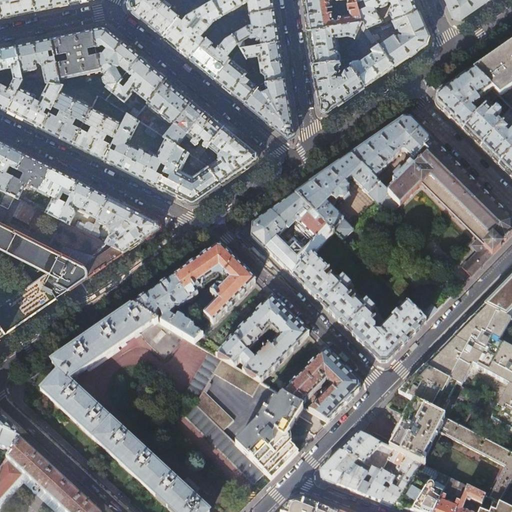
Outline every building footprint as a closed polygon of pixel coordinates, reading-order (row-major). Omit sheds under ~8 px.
[(0,0),(0,12),(1,19),(20,15),(36,11),(33,0),(0,0)] [(69,4),(68,0),(33,0),(36,11),(53,8),(60,6),(69,4)] [(129,0),(129,2),(130,10),(163,36),(178,18),(180,17),(172,10),(173,8),(172,8),(173,7),(165,1),(164,3),(162,1),(161,0),(129,0)] [(215,21),(223,17),(213,0),(187,16),(182,21),(178,18),(163,36),(181,51),(190,59),(206,40),(202,37),(215,21)] [(272,0),(213,0),(223,17),(247,2),(249,5),(248,6),(249,14),(275,10),(272,0)] [(359,10),(358,6),(357,3),(356,0),(303,0),(308,31),(363,22),(359,10)] [(418,11),(412,0),(372,0),(365,3),(367,7),(359,10),(363,22),(367,28),(381,22),(376,9),(379,7),(379,8),(380,8),(381,8),(382,8),(386,6),(387,6),(387,5),(387,4),(387,3),(388,2),(390,3),(391,4),(390,5),(389,6),(390,9),(390,10),(390,13),(387,14),(389,17),(391,17),(393,22),(418,11)] [(445,0),(453,18),(460,20),(488,1),(487,0),(445,0)] [(278,32),(275,10),(249,14),(251,25),(249,25),(233,34),(238,44),(241,49),(258,46),(258,43),(257,42),(246,44),(245,41),(250,38),(251,39),(252,39),(252,40),(257,39),(258,38),(259,37),(259,38),(260,39),(261,39),(262,39),(263,45),(280,42),(278,32)] [(428,36),(418,11),(393,22),(381,27),(382,30),(385,29),(384,28),(393,25),(395,29),(396,30),(398,29),(399,32),(403,33),(402,33),(402,34),(402,35),(402,36),(399,35),(396,37),(394,35),(379,46),(393,66),(410,55),(426,44),(428,36)] [(360,27),(363,22),(308,31),(314,65),(341,60),(340,54),(338,50),(338,49),(336,37),(348,35),(355,39),(360,27)] [(367,28),(363,22),(360,27),(372,44),(376,41),(373,37),(369,31),(367,28)] [(100,28),(92,30),(96,47),(97,51),(101,72),(105,75),(111,67),(107,63),(117,52),(115,50),(122,42),(108,30),(100,28)] [(90,56),(88,48),(96,47),(92,30),(51,39),(60,80),(101,72),(97,51),(94,52),(95,55),(90,56)] [(228,57),(238,44),(233,34),(226,38),(217,49),(213,46),(214,44),(207,38),(206,40),(190,59),(197,64),(207,72),(215,79),(232,60),(228,57)] [(51,39),(16,46),(23,73),(36,70),(37,69),(37,68),(38,67),(37,64),(38,64),(39,64),(40,64),(40,63),(42,64),(46,84),(49,84),(61,85),(60,80),(51,39)] [(135,52),(122,42),(115,50),(117,52),(107,63),(111,67),(105,75),(102,78),(103,80),(102,81),(106,85),(104,87),(111,92),(120,81),(127,72),(141,57),(135,52)] [(282,55),(280,42),(263,45),(258,46),(241,49),(245,56),(246,59),(258,57),(261,73),(264,76),(265,83),(286,79),(282,55)] [(349,65),(350,66),(365,86),(366,85),(378,77),(393,66),(379,46),(378,45),(371,50),(373,53),(359,62),(358,61),(353,62),(349,65)] [(486,63),(473,72),(498,96),(499,97),(511,87),(511,45),(489,61),(486,63)] [(0,49),(0,71),(0,74),(4,74),(4,70),(13,69),(15,79),(24,81),(23,73),(16,46),(0,49)] [(237,65),(245,56),(241,49),(232,60),(215,79),(224,86),(244,103),(257,87),(245,77),(248,74),(237,65)] [(141,57),(127,72),(132,76),(125,85),(120,81),(111,92),(124,103),(131,94),(131,93),(130,93),(132,90),(148,102),(167,79),(154,68),(141,57)] [(341,60),(314,65),(318,91),(321,109),(328,112),(346,99),(365,86),(350,66),(346,69),(342,76),(340,75),(342,72),(339,69),(342,65),(341,60)] [(496,98),(498,96),(473,72),(456,84),(440,95),(438,97),(437,100),(436,102),(438,105),(451,119),(464,131),(480,114),(473,108),(480,104),(478,101),(489,93),(494,100),(496,98)] [(0,107),(7,111),(8,111),(20,88),(22,86),(24,81),(15,79),(10,89),(2,85),(3,82),(0,80),(0,107)] [(194,100),(167,79),(148,102),(146,104),(157,113),(163,105),(165,107),(163,109),(165,111),(161,116),(172,125),(194,100)] [(295,135),(286,79),(265,83),(267,90),(264,92),(257,87),(244,103),(260,116),(288,139),(292,137),(295,135)] [(65,86),(61,85),(49,84),(40,102),(36,100),(37,97),(20,88),(8,111),(42,129),(61,92),(65,86)] [(511,87),(499,97),(502,100),(511,109),(511,87)] [(73,145),(92,109),(92,107),(61,92),(42,129),(73,145)] [(496,98),(494,100),(498,105),(500,102),(502,100),(499,97),(498,96),(496,98)] [(206,111),(194,100),(172,125),(170,127),(163,137),(165,139),(177,146),(185,136),(206,111)] [(481,149),(511,117),(511,109),(500,120),(500,122),(496,125),(493,122),(501,113),(501,114),(502,113),(497,108),(494,112),(488,106),(480,114),(464,131),(473,140),(481,149)] [(134,107),(129,115),(134,118),(140,112),(134,107)] [(123,124),(92,109),(73,145),(104,160),(110,149),(112,145),(105,142),(108,135),(115,139),(123,124)] [(225,126),(206,111),(185,136),(192,141),(190,142),(195,146),(201,139),(205,142),(202,145),(200,144),(195,150),(192,148),(191,149),(186,145),(182,149),(189,154),(192,156),(197,159),(204,151),(208,146),(225,126)] [(134,118),(129,115),(128,114),(123,124),(115,139),(112,145),(117,147),(115,151),(110,149),(104,160),(157,187),(163,175),(157,173),(161,164),(167,167),(177,146),(165,139),(157,155),(150,152),(149,155),(146,154),(148,151),(139,146),(138,149),(129,144),(140,122),(134,118)] [(510,130),(511,128),(511,117),(481,149),(490,157),(499,166),(511,153),(511,133),(508,137),(505,134),(508,130),(510,130)] [(372,142),(351,157),(374,180),(402,152),(406,152),(414,160),(422,152),(432,142),(411,121),(403,120),(372,142)] [(154,123),(150,128),(158,134),(163,137),(170,127),(169,126),(158,126),(154,123)] [(225,126),(208,146),(218,155),(218,160),(208,167),(221,185),(239,173),(258,160),(258,153),(225,126)] [(158,134),(150,128),(148,127),(144,131),(155,138),(158,134)] [(11,147),(0,140),(0,169),(1,170),(0,171),(0,189),(6,192),(25,154),(13,148),(11,147)] [(477,253),(464,267),(473,276),(489,259),(501,247),(506,242),(511,235),(511,221),(454,164),(432,142),(422,152),(414,160),(408,167),(404,170),(397,178),(389,186),(387,188),(384,190),(373,202),(378,206),(381,210),(384,207),(392,215),(397,210),(401,206),(421,186),(478,241),(471,247),(477,253)] [(182,149),(177,146),(167,167),(163,175),(157,187),(189,203),(197,202),(204,197),(221,185),(208,167),(192,178),(181,172),(189,154),(182,149)] [(204,151),(197,159),(205,164),(206,165),(209,162),(205,158),(208,154),(204,151)] [(511,153),(499,166),(507,174),(511,178),(511,153)] [(38,160),(25,154),(6,192),(15,197),(32,206),(34,202),(24,196),(24,197),(20,195),(26,183),(30,185),(29,187),(39,192),(52,167),(38,160)] [(205,164),(197,159),(192,156),(191,158),(192,159),(191,165),(196,168),(202,166),(203,166),(205,164)] [(373,202),(384,190),(380,186),(374,180),(351,157),(320,178),(295,195),(335,234),(343,242),(354,231),(330,207),(335,202),(336,202),(339,199),(340,200),(343,200),(345,202),(348,198),(347,197),(347,194),(346,192),(349,189),(345,185),(351,180),(373,202)] [(392,173),(397,178),(404,170),(400,166),(392,173)] [(64,173),(52,167),(39,192),(49,197),(50,195),(53,197),(48,209),(44,207),(34,202),(32,206),(59,219),(79,181),(64,173)] [(96,189),(79,181),(59,219),(71,225),(77,213),(76,210),(74,208),(75,206),(81,209),(81,210),(82,212),(97,220),(109,196),(96,189)] [(6,192),(0,204),(9,209),(15,197),(6,192)] [(313,256),(335,234),(295,195),(290,199),(263,218),(253,224),(252,237),(265,250),(276,238),(294,220),(297,222),(296,222),(295,223),(294,225),(295,226),(295,227),(296,227),(297,228),(295,230),(296,230),(303,237),(304,239),(300,243),(306,249),(313,256)] [(113,230),(114,232),(108,236),(105,243),(112,246),(125,253),(138,243),(159,228),(159,221),(135,209),(117,200),(109,196),(97,220),(95,224),(98,226),(99,223),(113,230)] [(0,204),(0,223),(1,224),(9,209),(0,204)] [(358,234),(381,210),(378,206),(354,230),(358,234)] [(90,235),(93,227),(95,225),(87,221),(86,224),(78,221),(75,228),(90,235)] [(1,224),(0,223),(0,249),(47,274),(42,277),(69,291),(77,286),(93,274),(114,260),(125,253),(112,246),(111,249),(84,267),(1,224)] [(98,230),(93,227),(90,235),(97,239),(99,234),(98,230)] [(276,238),(265,250),(269,253),(293,277),(313,256),(306,249),(303,253),(295,245),(289,251),(276,238)] [(175,278),(191,301),(199,296),(197,293),(203,289),(201,286),(214,277),(211,274),(217,270),(228,281),(219,290),(217,288),(208,297),(215,304),(204,315),(209,320),(214,325),(256,283),(223,251),(216,250),(175,278)] [(409,307),(408,306),(402,300),(399,303),(403,308),(379,332),(376,332),(375,331),(375,328),(372,325),(376,321),(372,317),(370,317),(370,314),(375,310),(366,301),(362,305),(359,306),(358,304),(355,301),(351,305),(347,302),(352,298),(348,294),(346,294),(347,291),(351,286),(343,277),(339,282),(334,282),(334,281),(331,278),(327,282),(324,278),(330,272),(313,256),(293,277),(320,304),(379,362),(380,363),(387,363),(395,354),(426,323),(409,307)] [(387,285),(402,300),(408,306),(418,297),(396,275),(387,285)] [(44,308),(69,291),(42,277),(0,306),(0,325),(6,335),(17,327),(44,308)] [(179,310),(191,301),(175,278),(133,307),(154,320),(158,312),(163,320),(161,324),(184,338),(194,344),(214,325),(209,320),(204,325),(206,328),(200,334),(192,329),(193,326),(185,321),(185,319),(179,315),(177,316),(175,318),(171,316),(175,309),(179,310)] [(511,279),(485,306),(511,320),(511,279)] [(234,368),(240,363),(246,369),(242,373),(260,383),(261,384),(309,335),(273,300),(273,299),(216,357),(222,360),(234,368)] [(412,305),(409,307),(426,323),(437,312),(432,306),(427,310),(423,310),(419,306),(416,309),(412,305)] [(511,348),(500,342),(511,320),(485,306),(463,329),(452,340),(424,368),(457,386),(462,389),(473,367),(510,386),(491,420),(511,430),(511,348)] [(161,324),(154,320),(133,307),(52,363),(60,374),(43,393),(172,511),(209,511),(195,499),(200,494),(185,480),(180,485),(68,382),(72,378),(87,368),(90,371),(120,350),(118,347),(140,333),(146,342),(164,359),(184,338),(161,324)] [(328,423),(359,392),(359,384),(326,352),(282,396),(283,397),(302,408),(328,423)] [(213,374),(222,360),(216,357),(209,353),(182,398),(195,405),(203,391),(213,374)] [(242,373),(234,368),(222,360),(213,374),(251,397),(260,383),(242,373)] [(424,368),(399,394),(414,402),(440,416),(448,401),(449,401),(457,386),(424,368)] [(234,421),(203,391),(195,405),(223,432),(234,421)] [(285,437),(302,408),(283,397),(280,398),(277,403),(274,401),(267,413),(264,411),(255,426),(236,446),(272,480),(298,453),(286,441),(285,437)] [(511,453),(440,416),(414,402),(389,450),(394,452),(407,458),(421,465),(438,433),(506,468),(489,498),(500,504),(511,483),(511,453)] [(223,432),(195,405),(185,415),(255,485),(265,474),(236,446),(223,432)] [(0,430),(3,432),(16,438),(17,437),(2,423),(1,422),(0,421),(0,430)] [(3,432),(0,430),(0,447),(11,453),(20,440),(20,439),(16,438),(3,432)] [(392,455),(394,452),(389,450),(359,434),(342,452),(358,461),(363,464),(377,450),(392,455)] [(0,500),(23,475),(63,511),(98,511),(88,503),(66,482),(31,450),(20,440),(11,453),(1,469),(0,471),(0,500)] [(358,461),(342,452),(321,473),(323,480),(328,482),(357,493),(363,482),(367,476),(357,469),(350,479),(346,476),(353,467),(355,464),(358,461)] [(394,452),(392,455),(388,461),(398,467),(396,470),(399,472),(400,471),(407,458),(394,452)] [(421,465),(407,458),(400,471),(405,474),(397,487),(394,486),(395,484),(393,483),(381,503),(388,505),(395,508),(396,506),(421,465)] [(402,508),(412,511),(436,472),(421,465),(396,506),(402,508)] [(357,469),(353,467),(346,476),(350,479),(357,469)] [(368,475),(376,480),(381,473),(372,468),(368,475)] [(382,471),(381,473),(376,480),(373,486),(366,497),(373,499),(381,503),(393,483),(395,479),(392,477),(382,471)] [(436,472),(412,511),(413,511),(435,511),(443,493),(449,479),(436,472)] [(467,488),(449,479),(443,493),(447,494),(458,499),(462,501),(467,488)] [(373,486),(363,482),(357,493),(361,495),(366,497),(373,486)] [(485,496),(467,488),(462,501),(459,508),(462,509),(467,498),(481,505),(485,496)] [(447,494),(443,493),(435,511),(456,511),(459,508),(462,501),(458,499),(455,507),(444,502),(447,494)] [(489,498),(485,496),(481,505),(481,506),(478,511),(511,511),(511,509),(500,504),(489,498)] [(289,505),(282,511),(317,511),(319,507),(311,504),(303,501),(289,505)]
